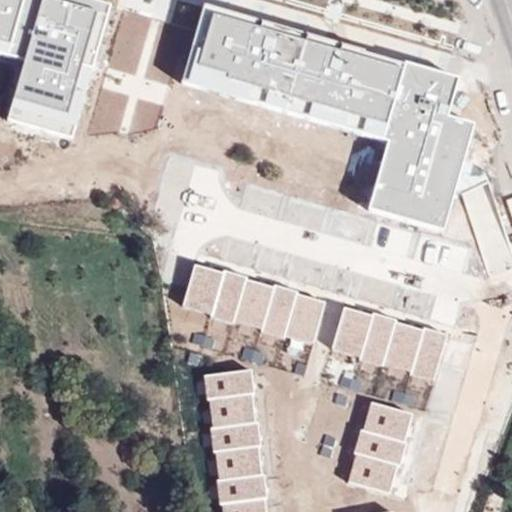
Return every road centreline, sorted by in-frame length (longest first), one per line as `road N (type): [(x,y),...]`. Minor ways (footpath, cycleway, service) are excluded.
road 1 (unknown): [(492,289),(163,184),(114,159)]
road 2 (unknown): [(306,511),(305,495),(405,506),(420,500),(477,357),(492,289)]
road 3 (residential): [(511,74),(239,0)]
road 4 (unknown): [(305,495),(300,365)]
